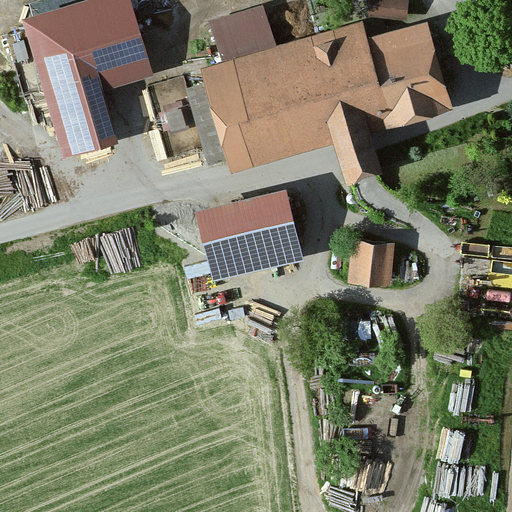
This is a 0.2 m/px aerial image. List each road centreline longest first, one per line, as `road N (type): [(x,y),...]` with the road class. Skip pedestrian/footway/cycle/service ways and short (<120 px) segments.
road 1 (residential): [(0,246),(125,221),(339,154),(511,87)]
road 2 (track): [(305,165),(314,229),(294,312),(311,511)]
